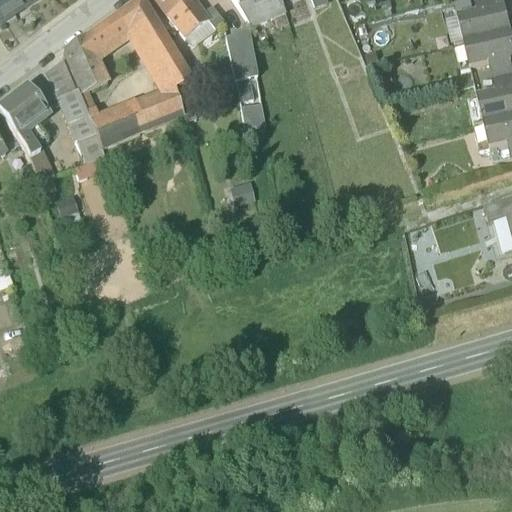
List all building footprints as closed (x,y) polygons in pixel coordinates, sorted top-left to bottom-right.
[(21,0),(0,0),(0,28),(28,10),(21,0)] [(21,0),(28,10),(42,0),(21,0)] [(150,0),(166,21),(189,3),(187,0),(150,0)] [(257,0),(251,4),(248,0),(227,0),(240,19),(247,35),(284,21),(279,6),(271,11),(264,0),(257,0)] [(264,0),(271,11),(279,6),(275,0),(264,0)] [(141,1),(110,23),(120,39),(158,102),(173,97),(188,91),(193,89),(141,1)] [(189,3),(166,21),(184,45),(207,29),(208,28),(202,20),(189,3)] [(505,10),(458,21),(464,47),(511,36),(505,10)] [(211,13),(202,20),(208,28),(207,29),(213,36),(223,29),(211,13)] [(120,39),(110,23),(87,39),(95,57),(120,39)] [(247,35),(224,44),(234,88),(236,87),(248,85),(256,83),(247,35)] [(511,40),(511,36),(464,47),(470,73),(511,62),(511,40)] [(95,57),(87,39),(63,56),(66,63),(79,96),(81,102),(90,98),(110,89),(95,57)] [(79,96),(66,63),(42,78),(57,105),(79,96)] [(248,85),(236,87),(240,107),(252,105),(248,85)] [(188,91),(173,97),(181,122),(197,116),(188,91)] [(27,92),(0,112),(0,120),(24,156),(28,165),(39,158),(24,136),(47,119),(27,92)] [(511,92),(477,101),(483,126),(511,119),(511,92)] [(96,141),(91,126),(81,102),(79,96),(57,105),(55,106),(73,150),(76,149),(96,141)] [(158,102),(150,105),(158,130),(181,122),(173,97),(158,102)] [(99,123),(90,98),(81,102),(91,126),(99,123)] [(150,105),(99,123),(91,126),(96,141),(100,151),(158,130),(150,105)] [(511,119),(483,126),(489,152),(511,146),(511,119)] [(96,141),(76,149),(83,169),(104,161),(100,151),(96,141)] [(39,158),(28,165),(31,171),(21,175),(28,193),(53,183),(48,168),(40,157),(39,158)] [(109,175),(104,161),(83,169),(72,174),(76,187),(109,175)] [(511,197),(483,207),(488,227),(506,222),(504,215),(511,212),(511,197)] [(511,254),(511,242),(506,222),(488,227),(497,258),(511,254)]
